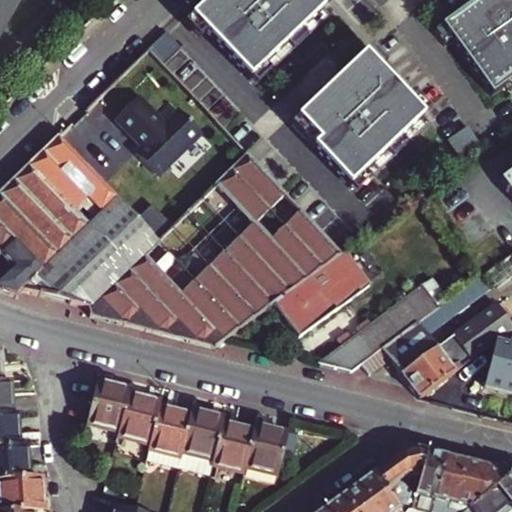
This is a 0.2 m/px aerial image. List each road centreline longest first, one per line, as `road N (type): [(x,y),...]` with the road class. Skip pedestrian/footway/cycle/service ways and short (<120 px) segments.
road 1 (tertiary): [(50,331),(407,423)]
road 2 (residential): [(0,151),(155,0)]
road 3 (residential): [(50,331),(60,511)]
road 4 (residential): [(291,511),(407,423)]
